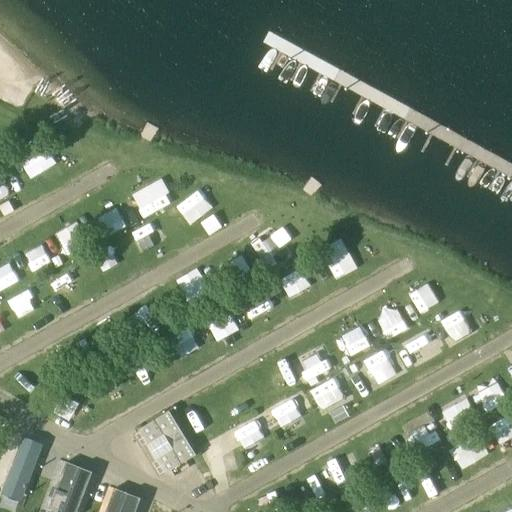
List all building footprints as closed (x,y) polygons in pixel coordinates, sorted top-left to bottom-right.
[(20,156),(28,178),(53,168),(46,147),(20,156)] [(0,198),(9,194),(0,177),(0,198)] [(126,195),(137,216),(159,204),(148,183),(126,195)] [(189,228),(217,209),(201,186),(173,206),(189,228)] [(97,215),(105,235),(124,228),(117,208),(97,215)] [(141,251),(161,240),(150,220),(129,231),(141,251)] [(60,230),(67,246),(84,238),(76,222),(60,230)] [(269,270),(292,256),(272,225),(250,239),(269,270)] [(335,279),(357,267),(341,236),(319,248),(335,279)] [(29,274),(52,261),(41,241),(18,254),(29,274)] [(93,254),(100,271),(117,264),(110,247),(93,254)] [(232,289),(254,277),(239,248),(216,261),(232,289)] [(48,276),(59,293),(80,281),(70,263),(48,276)] [(0,294),(2,297),(20,283),(7,265),(0,269),(0,294)] [(275,282),(287,302),(310,288),(298,268),(275,282)] [(428,282),(408,293),(420,313),(439,302),(428,282)] [(19,313),(39,300),(30,287),(11,301),(19,313)] [(256,289),(240,298),(250,315),(266,306),(256,289)] [(408,328),(396,305),(375,316),(387,339),(408,328)] [(0,311),(0,332),(13,324),(4,310),(0,311)] [(437,322),(448,342),(468,330),(457,310),(437,322)] [(182,358),(200,346),(187,328),(169,339),(182,358)] [(362,328),(341,339),(350,357),(372,346),(362,328)] [(423,328),(404,339),(415,359),(434,348),(423,328)] [(467,337),(454,343),(459,355),(472,349),(467,337)] [(358,359),(368,380),(393,368),(382,347),(358,359)] [(296,367),(309,383),(330,367),(317,351),(296,367)] [(391,385),(402,379),(395,367),(384,373),(391,385)] [(33,392),(36,373),(17,369),(14,389),(33,392)] [(336,378),(310,388),(319,410),(345,399),(336,378)] [(499,381),(471,396),(481,415),(509,401),(499,381)] [(62,397),(72,415),(87,406),(77,388),(62,397)] [(276,423),(310,405),(301,388),(267,407),(276,423)] [(465,397),(440,409),(446,421),(471,409),(465,397)] [(260,412),(224,430),(232,447),(268,429),(260,412)] [(193,461),(167,416),(136,434),(163,479),(193,461)] [(432,420),(408,430),(416,448),(440,438),(432,420)] [(0,442),(0,477),(15,477),(14,442),(0,442)] [(211,487),(228,484),(221,442),(204,445),(211,487)] [(379,470),(399,461),(390,443),(370,452),(379,470)] [(51,451),(34,454),(41,497),(58,495),(51,451)] [(325,469),(336,492),(364,478),(353,455),(325,469)] [(76,511),(94,511),(93,476),(75,477),(76,511)] [(314,477),(299,483),(308,503),(323,496),(314,477)] [(335,508),(337,511),(369,511),(359,494),(335,508)] [(256,503),(258,511),(281,511),(287,510),(284,496),(256,503)] [(118,511),(136,511),(136,499),(118,500),(118,511)]
